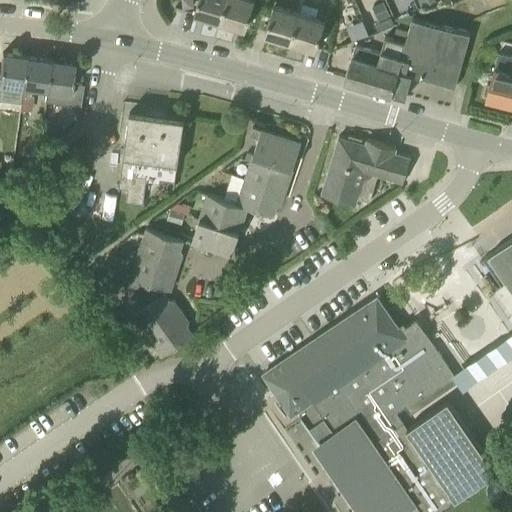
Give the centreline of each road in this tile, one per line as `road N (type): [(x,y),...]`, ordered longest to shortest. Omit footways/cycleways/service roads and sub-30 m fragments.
road 1 (unclassified): [(0,484),(158,374),(231,351),(444,206),(475,144)]
road 2 (residential): [(194,270),(267,238),(295,202),(317,94)]
road 3 (tertiary): [(317,94),(112,33)]
road 4 (tertiary): [(475,144),(317,94)]
